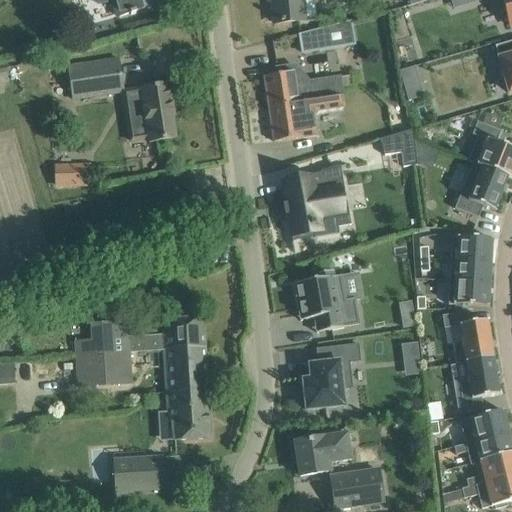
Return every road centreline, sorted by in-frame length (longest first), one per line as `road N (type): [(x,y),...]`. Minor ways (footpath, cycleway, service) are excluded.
road 1 (unclassified): [(215,511),(250,452),(264,404),(215,0)]
road 2 (residential): [(511,353),(503,308),(511,228)]
